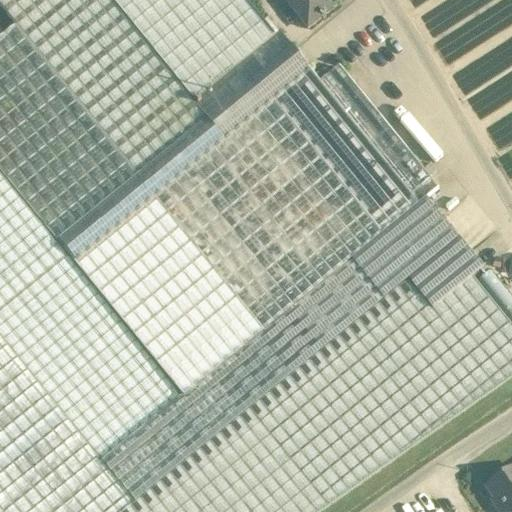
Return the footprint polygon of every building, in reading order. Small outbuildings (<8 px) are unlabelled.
[(8,0),(27,23),(34,32),(73,0),(8,0)] [(197,98),(117,0),(73,0),(34,32),(29,36),(142,174),(212,116),(201,103),(197,106),(194,101),(197,98)] [(230,73),(172,0),(117,0),(197,98),(198,99),(220,81),(230,73)] [(278,34),(249,0),(172,0),(230,73),(278,34)] [(285,0),(308,30),(328,14),(317,0),(285,0)] [(142,174),(29,36),(34,32),(27,23),(0,44),(0,166),(60,240),(142,174)] [(230,73),(220,81),(234,98),(293,51),(279,34),(278,34),(230,73)] [(60,240),(59,241),(77,263),(78,262),(156,199),(189,172),(188,171),(228,139),(309,74),(311,73),(293,51),(234,98),(212,116),(142,174),(60,240)] [(430,181),(339,69),(318,86),(409,198),(430,181)] [(318,86),(309,74),(228,139),(336,272),(416,207),(409,198),(318,86)] [(415,122),(436,105),(412,76),(391,93),(415,122)] [(234,98),(220,81),(198,99),(197,98),(194,101),(197,106),(201,103),(212,116),(234,98)] [(336,272),(228,139),(188,171),(189,172),(156,199),(263,331),(336,272)] [(77,263),(59,241),(60,240),(0,166),(0,337),(102,463),(186,395),(78,262),(77,263)] [(156,199),(78,262),(186,395),(263,331),(156,199)] [(186,395),(102,463),(135,505),(459,241),(426,201),(417,208),(416,207),(336,272),(263,331),(186,395)] [(459,241),(135,505),(102,463),(0,337),(0,511),(320,511),(511,377),(511,327),(473,280),(483,271),(459,241)] [(511,511),(511,470),(486,488),(501,509),(498,511),(511,511)]
